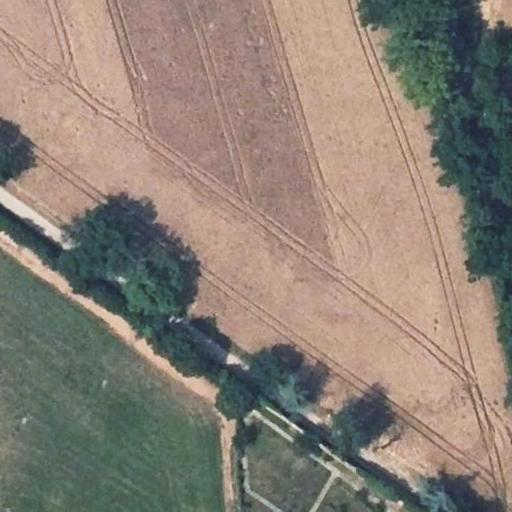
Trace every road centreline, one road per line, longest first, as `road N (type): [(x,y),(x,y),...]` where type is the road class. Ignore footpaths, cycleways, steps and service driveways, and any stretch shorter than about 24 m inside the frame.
road 1 (track): [(0,202),(443,511)]
road 2 (unclassified): [(428,0),(511,304)]
